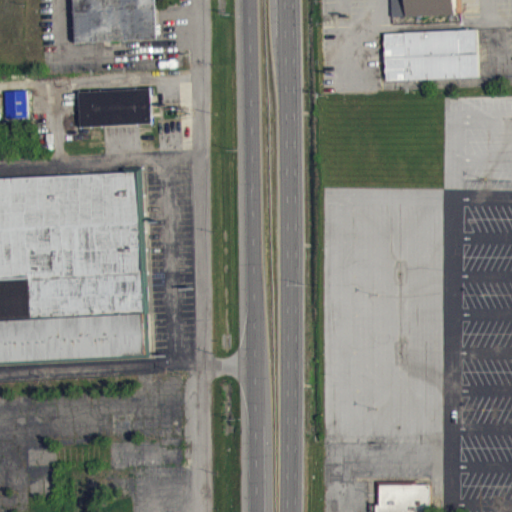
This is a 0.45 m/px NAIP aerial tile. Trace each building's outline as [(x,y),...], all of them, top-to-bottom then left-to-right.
[(73,0),(77,42),(159,38),(156,0),(73,0)] [(406,0),(407,15),(456,14),(455,0),(406,0)] [(384,32),(387,80),(479,74),(478,28),(384,32)] [(80,90),(82,126),(153,122),(152,86),(80,90)] [(30,97),(8,98),(8,125),(30,125),(30,97)] [(0,361),(148,355),(139,171),(0,177),(0,361)] [(433,511),(433,492),(383,492),(383,511),(375,511),(433,511)]
